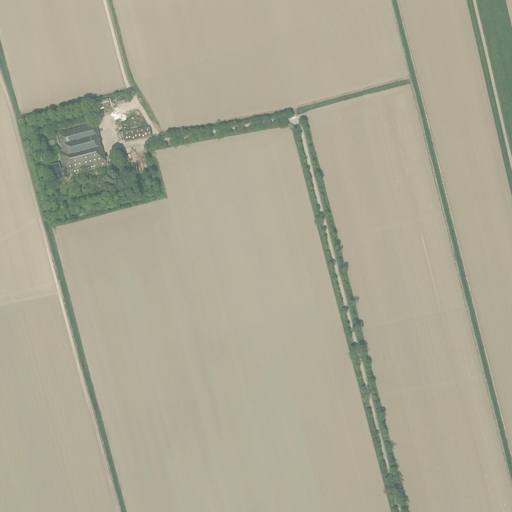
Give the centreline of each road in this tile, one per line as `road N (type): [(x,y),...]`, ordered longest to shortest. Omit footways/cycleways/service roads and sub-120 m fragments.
road 1 (track): [(399,511),(298,121),(165,138),(129,88),(106,0)]
road 2 (track): [(511,172),(472,0)]
